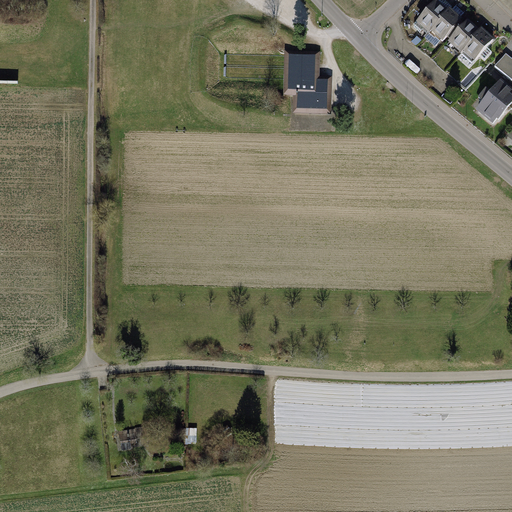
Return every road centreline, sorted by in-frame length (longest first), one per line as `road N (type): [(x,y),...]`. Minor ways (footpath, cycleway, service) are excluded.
road 1 (unclassified): [(0,394),(52,377),(160,364),(414,377),(511,373)]
road 2 (track): [(94,0),(89,372)]
road 3 (tertiary): [(358,37),(511,173)]
